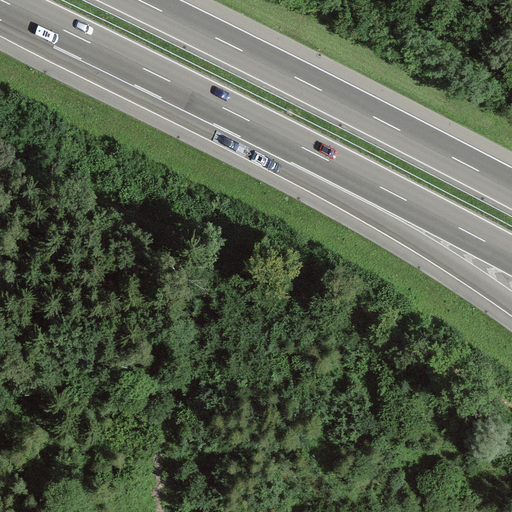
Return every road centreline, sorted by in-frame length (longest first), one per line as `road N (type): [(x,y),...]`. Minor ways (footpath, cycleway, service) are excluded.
road 1 (motorway): [(511,189),(139,0)]
road 2 (motorway): [(245,118),(511,308)]
road 3 (motorway): [(245,118),(511,254)]
road 4 (motorway): [(0,0),(245,118)]
